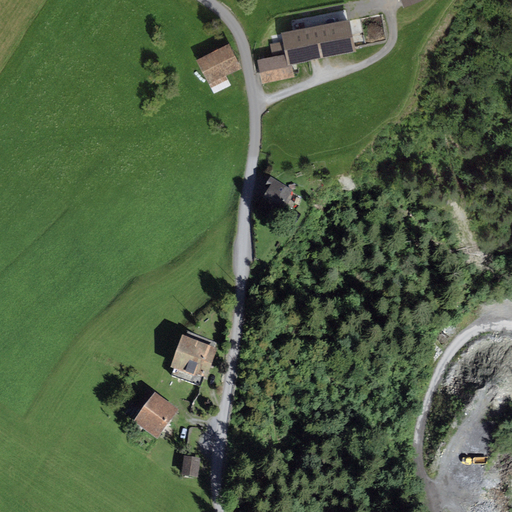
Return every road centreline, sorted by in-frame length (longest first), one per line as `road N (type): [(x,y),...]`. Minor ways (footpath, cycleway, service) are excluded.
road 1 (unclassified): [(222,511),(220,448),(240,335),(257,98),(234,22),(205,0)]
road 2 (track): [(431,511),(423,428),(450,351),(493,323),(511,323)]
